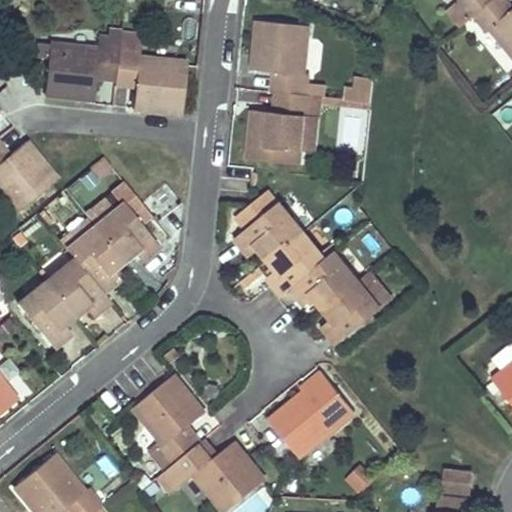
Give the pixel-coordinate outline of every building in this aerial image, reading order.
[(457,0),(470,17),(474,13),(487,30),(491,27),(511,54),(511,8),(506,13),(495,0),(491,0),(490,1),(489,0),(457,0)] [(511,8),(511,6),(507,0),(495,0),(506,13),(511,8)] [(309,73),(304,73),(309,24),(257,19),(253,68),(273,70),(283,71),(281,92),(285,93),(283,112),(275,111),(253,109),(248,157),(300,162),(305,114),(310,115),(312,95),(307,95),(309,73)] [(140,34),(121,32),(120,44),(119,49),(139,52),(140,34)] [(188,62),(138,57),(139,52),(119,49),(120,44),(100,42),(99,48),(50,43),(45,94),(93,99),(95,79),(96,69),(117,71),(116,76),(136,78),(135,87),(133,109),(182,114),(188,62)] [(96,69),(95,79),(116,81),(116,76),(117,71),(96,69)] [(283,71),(273,70),(271,91),(277,92),(281,92),(283,71)] [(364,148),(375,75),(348,71),(336,144),(364,148)] [(116,81),(115,85),(135,87),(136,78),(116,76),(116,81)] [(277,92),(275,111),(283,112),(285,93),(281,92),(277,92)] [(0,154),(3,158),(12,151),(0,137),(0,154)] [(0,190),(18,212),(59,177),(27,139),(12,151),(3,158),(0,154),(0,190)] [(104,157),(92,167),(99,175),(111,166),(104,157)] [(123,181),(84,213),(94,225),(124,201),(125,202),(134,194),(123,181)] [(337,240),(322,252),(280,200),(279,201),(268,188),(240,211),(250,224),(235,236),(250,255),(259,248),(276,268),(266,275),(281,294),(290,286),(305,304),(313,298),(330,319),(322,325),(336,343),(380,307),(339,256),(345,250),(337,240)] [(94,225),(67,247),(75,257),(18,303),(53,346),(71,332),(64,323),(86,306),(92,314),(110,300),(104,292),(122,278),(114,269),(136,251),(143,259),(160,246),(125,202),(124,201),(94,225)] [(511,361),(492,378),(511,402),(511,361)] [(291,406),(271,422),(299,456),(355,411),(321,370),(299,387),(303,391),(289,402),(291,406)] [(135,406),(160,438),(165,444),(162,447),(174,462),(177,460),(190,476),(195,472),(225,511),(266,478),(235,439),(219,452),(211,458),(199,443),(195,446),(183,430),(189,425),(205,412),(175,374),(135,406)] [(0,413),(18,398),(0,376),(0,413)] [(269,419),(271,422),(291,406),(289,402),(269,419)] [(202,440),(189,425),(183,430),(195,446),(199,443),(202,440)] [(219,452),(206,437),(202,440),(199,443),(211,458),(219,452)] [(165,444),(160,438),(149,447),(166,469),(174,462),(162,447),(165,444)] [(88,487),(84,490),(54,452),(13,484),(34,511),(58,511),(61,510),(68,505),(73,511),(102,511),(98,506),(101,503),(88,487)] [(353,468),(345,483),(362,492),(371,477),(353,468)] [(444,468),(442,490),(468,493),(471,471),(444,468)] [(465,511),(467,498),(437,496),(435,511),(465,511)]
